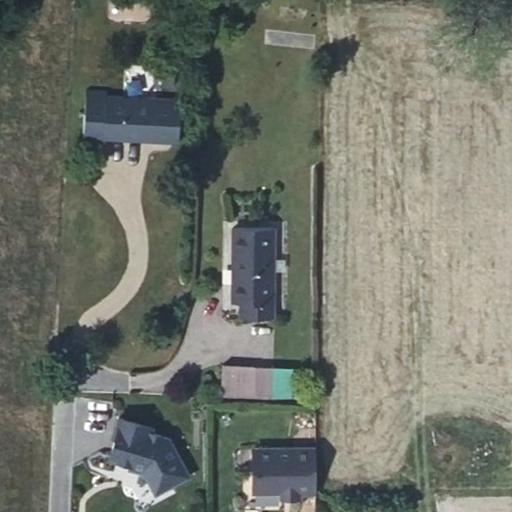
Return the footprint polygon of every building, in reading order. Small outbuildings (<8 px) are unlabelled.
[(177,142),(180,101),(106,97),(107,91),(87,90),(85,112),(105,113),(105,129),(153,132),(152,140),(177,142)] [(83,136),(104,137),(105,129),(105,113),(85,112),(83,136)] [(152,140),(153,132),(105,129),(104,137),(152,140)] [(275,301),(275,227),(232,227),(233,253),(241,253),(241,301),(275,301)] [(241,253),(233,253),(232,301),(241,301),(241,253)] [(275,317),(275,301),(241,301),(241,317),(275,317)] [(293,396),(294,366),(223,364),(222,395),(293,396)] [(185,475),(169,440),(159,436),(160,432),(149,428),(151,424),(118,412),(111,430),(115,431),(107,451),(126,458),(125,462),(144,469),(153,489),(185,475)] [(315,492),(314,447),(257,447),(257,466),(252,470),(252,489),(280,489),(279,497),(299,497),(298,492),(315,492)]
